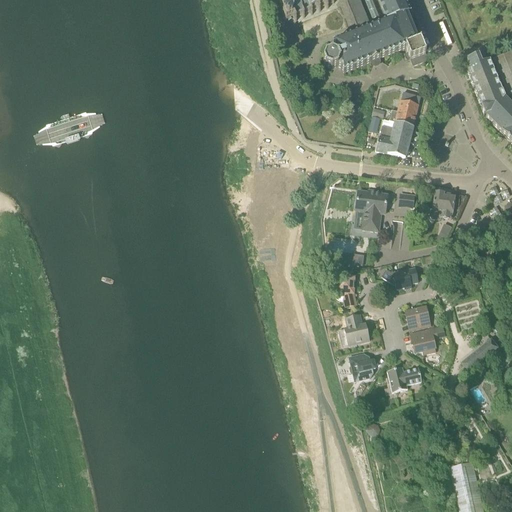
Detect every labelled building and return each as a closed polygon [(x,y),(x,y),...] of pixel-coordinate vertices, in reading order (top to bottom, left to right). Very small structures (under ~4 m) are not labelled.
[(278,0),(279,1),(280,1),(285,13),(283,13),(287,22),(294,19),(296,25),(298,24),(297,21),(302,19),(303,22),(306,21),(304,18),(311,15),(312,18),(314,18),(313,15),(318,13),(319,16),(321,15),(320,12),(325,10),(326,13),(329,12),(328,9),(333,7),(333,4),(335,3),(336,5),(338,4),(337,2),(338,2),(340,3),(341,1),(339,0),(278,0)] [(344,0),(358,35),(332,46),(334,50),(332,54),(326,56),(323,63),(326,69),(332,71),(338,69),(342,70),(344,75),(406,50),(407,55),(404,57),(406,62),(410,61),(410,62),(413,68),(427,62),(425,56),(420,43),(418,44),(407,17),(411,15),(404,0),(344,0)] [(316,39),(328,35),(324,22),(312,26),(316,39)] [(469,72),(466,73),(485,119),(486,118),(511,145),(511,109),(504,101),(511,97),(511,54),(489,64),(488,64),(481,67),(478,59),(466,64),(469,72)] [(421,99),(411,97),(403,95),(398,114),(398,115),(415,119),(421,99)] [(378,120),(380,112),(374,111),(372,118),(378,120)] [(388,123),(388,125),(412,131),(415,119),(398,115),(398,114),(393,113),(390,123),(388,123)] [(377,144),(375,152),(375,154),(405,160),(412,131),(388,125),(387,129),(384,128),(381,136),(392,139),(390,148),(377,144)] [(489,190),(492,197),(498,195),(495,188),(489,190)] [(365,214),(362,232),(378,234),(381,216),(385,216),(387,197),(374,196),(368,195),(358,194),(355,212),(365,214)] [(440,222),(440,220),(451,221),(455,197),(435,195),(433,211),(430,211),(429,218),(432,221),(440,222)] [(404,209),(403,217),(412,217),(413,196),(403,196),(403,203),(397,202),(396,209),(404,209)] [(362,268),(363,257),(344,255),(343,266),(362,268)] [(418,285),(415,270),(392,275),(386,271),(385,272),(386,272),(382,279),(381,279),(394,287),(395,287),(396,292),(411,289),(410,286),(418,285)] [(354,279),(337,278),(337,286),(334,286),(334,294),(334,297),(335,299),(337,301),(339,302),(341,303),(344,303),(345,309),(355,307),(353,295),(354,279)] [(409,332),(430,328),(425,310),(405,314),(409,332)] [(360,318),(345,321),(348,330),(344,331),(348,348),(369,343),(365,326),(362,327),(360,318)] [(415,355),(422,353),(422,357),(435,354),(434,350),(435,350),(433,342),(445,340),(443,329),(410,337),(415,355)] [(461,365),(468,374),(498,350),(491,341),(461,365)] [(369,359),(364,356),(349,360),(354,384),(370,381),(373,376),(372,372),(375,371),(374,363),(370,364),(369,359)] [(402,370),(387,374),(392,395),(408,392),(407,388),(422,384),(418,370),(403,374),(402,370)] [(368,437),(379,437),(378,426),(367,427),(368,437)] [(483,511),(473,464),(449,469),(458,511),(483,511)]
